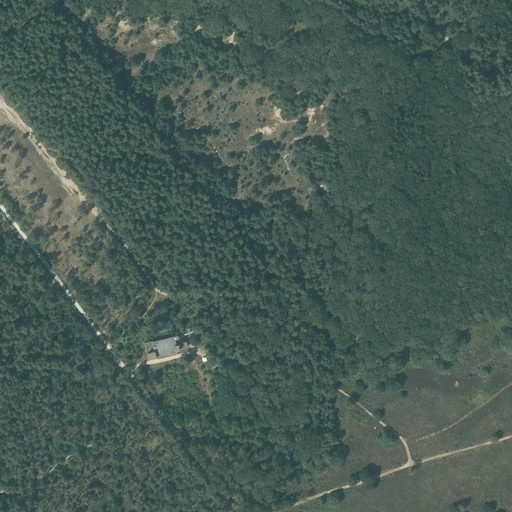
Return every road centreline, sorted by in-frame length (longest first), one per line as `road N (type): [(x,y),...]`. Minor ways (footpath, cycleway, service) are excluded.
road 1 (track): [(0,97),(156,291)]
road 2 (unclassified): [(237,511),(119,361)]
road 3 (track): [(106,345),(0,206)]
road 4 (track): [(412,464),(273,511)]
